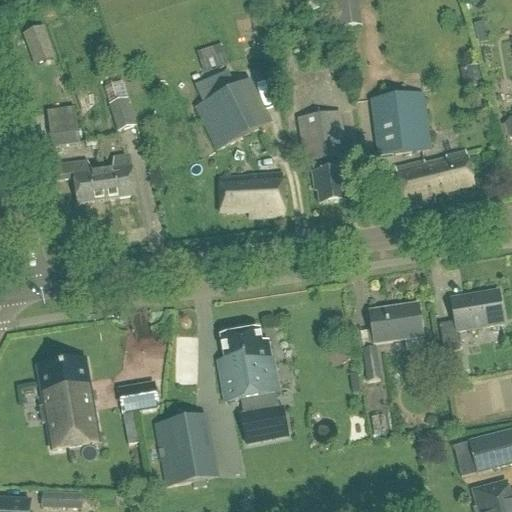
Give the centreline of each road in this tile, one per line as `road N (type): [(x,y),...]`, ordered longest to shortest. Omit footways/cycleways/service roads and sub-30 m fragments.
road 1 (tertiary): [(30,287),(511,222)]
road 2 (unclassified): [(30,287),(34,261),(0,152)]
